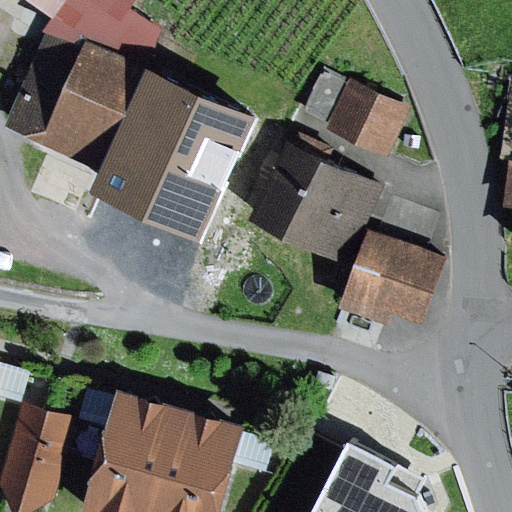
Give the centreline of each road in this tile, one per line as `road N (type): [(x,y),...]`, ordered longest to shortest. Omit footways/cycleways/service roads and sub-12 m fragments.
road 1 (residential): [(477,369),(382,373),(323,347),(0,295)]
road 2 (residential): [(477,369),(474,210),(452,121),(401,0)]
road 3 (residential): [(500,511),(477,369)]
